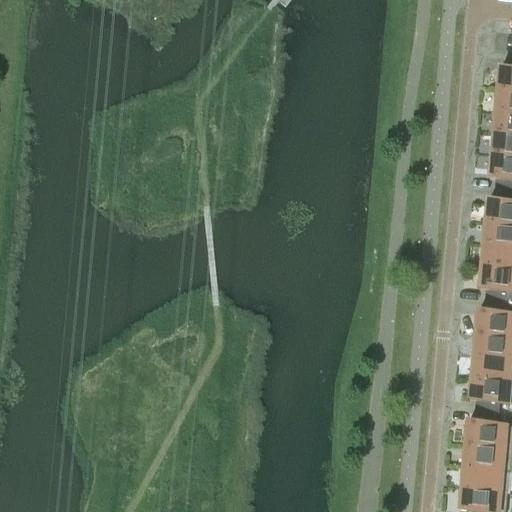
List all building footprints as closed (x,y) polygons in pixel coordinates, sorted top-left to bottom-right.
[(497,94),(497,95),(511,96),(511,61),(505,61),(505,62),(506,62),(505,73),(499,72),(498,85),(497,94)] [(495,116),(495,117),(511,118),(511,96),(497,95),(496,107),(495,116)] [(493,137),(493,138),(511,139),(511,118),(495,117),(494,128),(493,137)] [(491,159),(491,160),(511,161),(511,139),(493,138),(492,150),(491,159)] [(489,180),(489,182),(495,182),(494,194),(511,195),(511,161),(491,160),(490,171),(489,180)] [(485,226),(485,227),(511,229),(511,195),(494,194),(493,205),(487,204),(486,217),(485,226)] [(483,248),(483,249),(511,251),(511,229),(485,227),(484,239),(483,248)] [(481,269),(481,270),(511,273),(511,251),(483,249),(482,260),(481,269)] [(479,291),(479,293),(485,293),(484,304),(508,307),(509,295),(511,295),(511,273),(481,270),(480,282),(479,291)] [(476,326),(475,337),(511,340),(511,318),(507,318),(508,307),(484,304),(483,316),(477,315),(477,317),(476,326)] [(474,347),(473,359),(511,362),(511,340),(475,337),(475,338),(474,347)] [(472,369),(471,380),(511,384),(511,362),(473,359),(473,360),(472,369)] [(470,390),(469,403),(475,404),(474,415),(498,417),(499,406),(511,407),(511,384),(471,380),(471,381),(470,390)] [(466,437),(465,448),(511,452),(511,429),(497,428),(498,417),(474,415),(473,426),(467,426),(467,427),(466,437)] [(464,458),(463,470),(511,474),(511,465),(511,452),(465,448),(465,449),(464,458)] [(462,479),(461,491),(507,495),(509,496),(511,474),(463,470),(462,479)] [(460,501),(459,511),(504,511),(507,495),(461,491),(461,492),(460,501)]
